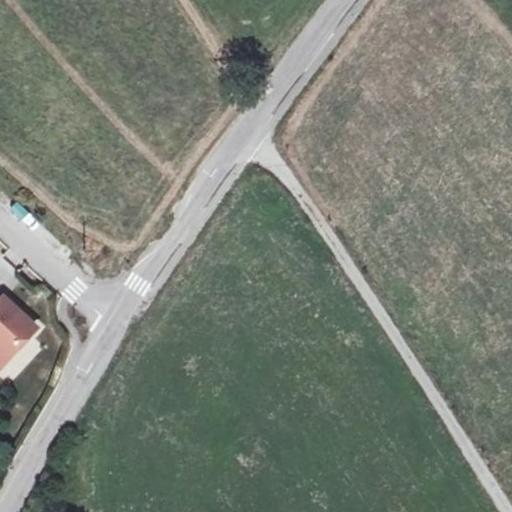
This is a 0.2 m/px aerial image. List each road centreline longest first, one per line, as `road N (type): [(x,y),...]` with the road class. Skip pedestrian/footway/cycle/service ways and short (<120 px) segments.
road 1 (track): [(511,500),(250,124)]
road 2 (unclassified): [(342,0),(112,324)]
road 3 (unclassified): [(112,324),(9,511)]
road 4 (residential): [(112,324),(0,221)]
